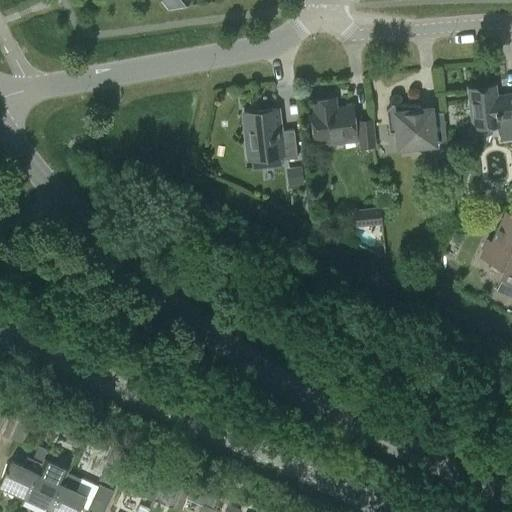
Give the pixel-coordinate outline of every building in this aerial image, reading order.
[(476,116),(478,127),(499,125),(498,120),(511,118),(511,94),(496,96),(494,85),(468,88),(471,116),(476,116)] [(311,101),(312,111),(310,112),(314,142),(355,137),(357,148),(374,146),(371,119),(354,122),(352,106),(335,108),(334,98),(311,101)] [(421,114),(420,110),(420,106),(391,104),(386,110),(388,133),(398,132),(399,146),(409,145),(409,149),(428,151),(428,157),(447,155),(442,112),(421,114)] [(277,109),(243,113),(248,160),(282,156),(283,160),(297,158),(294,129),(280,131),(277,109)] [(381,222),(380,208),(355,211),(356,225),(381,222)] [(501,279),(511,284),(511,215),(506,213),(492,243),(488,241),(481,256),(506,268),(501,279)] [(0,401),(0,425),(9,406),(0,401)] [(26,445),(37,420),(19,412),(9,438),(26,445)] [(0,482),(0,486),(24,497),(36,472),(39,473),(46,458),(49,450),(38,445),(32,458),(27,456),(23,466),(10,460),(0,482)] [(124,470),(130,456),(112,448),(106,461),(124,470)] [(36,472),(24,497),(49,509),(67,472),(68,468),(46,458),(39,473),(36,472)] [(122,484),(131,489),(139,470),(130,466),(122,484)] [(153,501),(161,485),(163,481),(139,470),(131,489),(130,490),(153,501)] [(81,478),(67,472),(49,509),(52,510),(51,511),(78,511),(85,496),(74,492),(81,478)] [(166,477),(157,497),(175,505),(184,486),(166,477)] [(87,510),(91,511),(103,511),(114,491),(99,483),(95,490),(87,510)]
